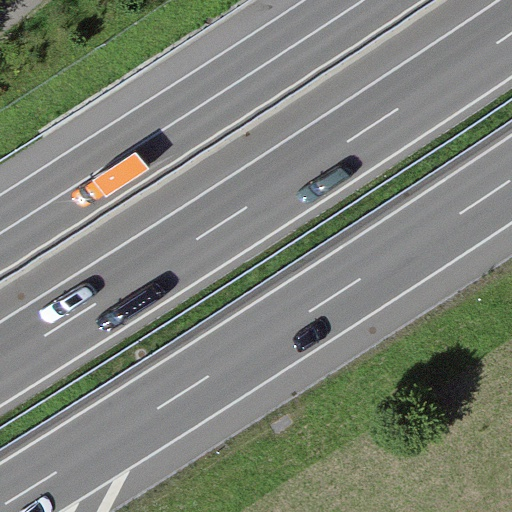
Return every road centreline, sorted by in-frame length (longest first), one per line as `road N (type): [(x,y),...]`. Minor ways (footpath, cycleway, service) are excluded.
road 1 (motorway): [(511,33),(0,363)]
road 2 (motorway): [(0,511),(511,184)]
road 3 (motorway): [(212,100),(0,232)]
road 4 (motorway): [(389,0),(212,100)]
road 5 (motorway): [(350,0),(212,100)]
